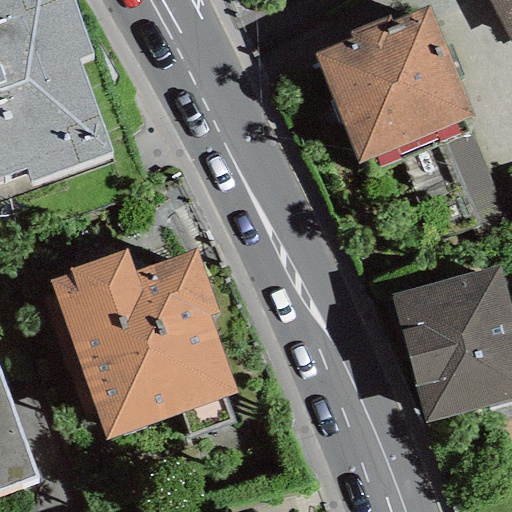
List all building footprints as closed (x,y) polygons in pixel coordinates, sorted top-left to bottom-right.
[(0,0),(0,178),(23,170),(28,184),(113,152),(77,58),(90,53),(69,0),(0,0)] [(511,0),(486,0),(509,44),(511,42),(511,0)] [(352,37),(312,53),(356,163),(374,156),(378,167),(458,135),(454,124),(473,116),(429,7),(393,21),(390,13),(349,30),(352,37)] [(126,251),(48,279),(106,442),(237,395),(209,317),(220,313),(197,249),(134,272),(126,251)] [(511,314),(499,266),(390,295),(425,425),(511,401),(511,314)] [(0,488),(34,476),(0,382),(0,488)]
